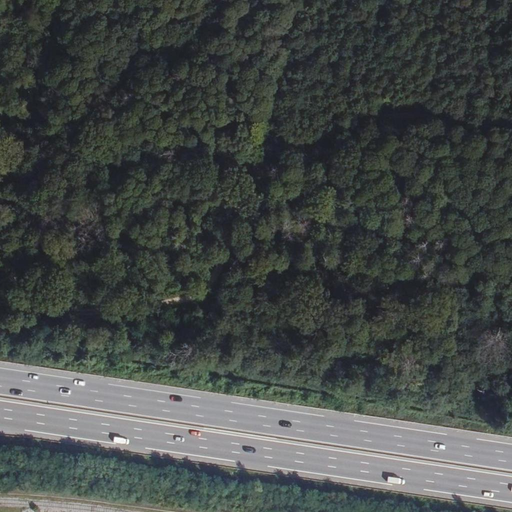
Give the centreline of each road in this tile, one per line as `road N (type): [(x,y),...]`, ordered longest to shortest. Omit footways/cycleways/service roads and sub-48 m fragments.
road 1 (trunk): [(0,414),(511,490)]
road 2 (trunk): [(511,453),(0,377)]
road 3 (track): [(511,123),(420,114),(359,121),(278,159),(253,183),(226,256)]
road 4 (track): [(226,256),(191,298),(68,312),(0,302)]
road 5 (track): [(253,183),(256,121),(281,39),(282,0)]
